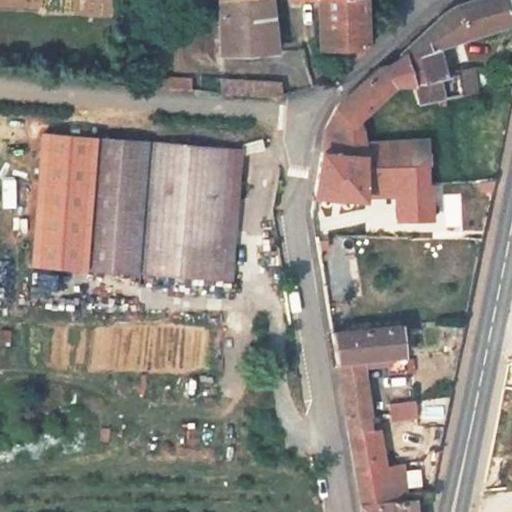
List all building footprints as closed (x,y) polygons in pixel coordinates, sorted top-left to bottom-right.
[(285,0),(233,0),(233,59),(286,59),(285,0)] [(432,107),(458,99),(474,95),(467,73),(456,76),(449,48),(511,28),(511,0),(488,0),(457,11),(435,33),(412,57),(432,107)] [(374,55),(374,3),(337,3),(337,87),(373,60),(374,55)] [(339,128),(334,161),(381,164),(382,170),(422,167),(421,150),(382,151),(381,141),(380,133),(378,129),(372,126),(403,89),(386,73),(339,128)] [(209,75),(161,74),(161,90),(208,93),(209,75)] [(233,80),(232,94),(282,95),(283,81),(233,80)] [(231,153),(246,143),(242,135),(228,142),(46,145),(47,277),(233,274),(231,153)] [(248,274),(246,143),(231,153),(233,274),(248,274)] [(439,149),(421,150),(422,167),(440,165),(439,149)] [(381,164),(334,161),(326,161),(321,215),(378,221),(378,213),(412,211),(413,232),(440,231),(440,165),(422,167),(382,170),(381,164)] [(367,362),(394,359),(412,356),(408,327),(339,334),(342,359),(350,421),(371,418),(375,418),(367,362)] [(414,375),(412,356),(394,359),(397,378),(414,375)] [(387,423),(415,421),(414,401),(386,403),(387,423)] [(359,472),(365,507),(408,502),(404,468),(388,470),(382,435),(373,437),(371,418),(350,421),(359,472)] [(432,471),(440,473),(444,455),(436,452),(432,471)] [(408,502),(365,507),(365,511),(415,511),(414,502),(408,502)]
